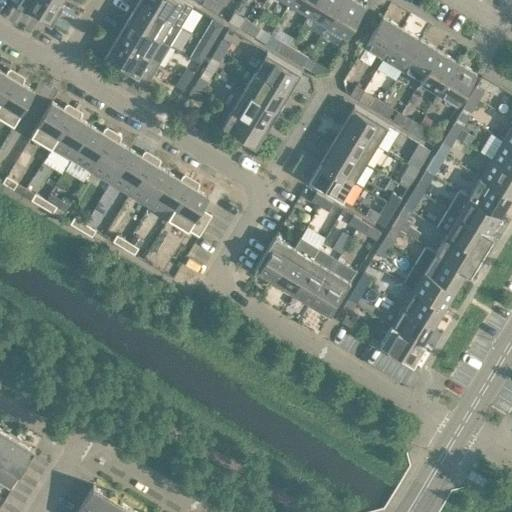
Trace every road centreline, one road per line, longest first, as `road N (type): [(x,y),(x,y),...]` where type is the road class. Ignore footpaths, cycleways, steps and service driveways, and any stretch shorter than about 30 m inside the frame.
road 1 (residential): [(459,429),(213,284),(267,189),(59,65)]
road 2 (residential): [(203,511),(81,441),(35,511)]
